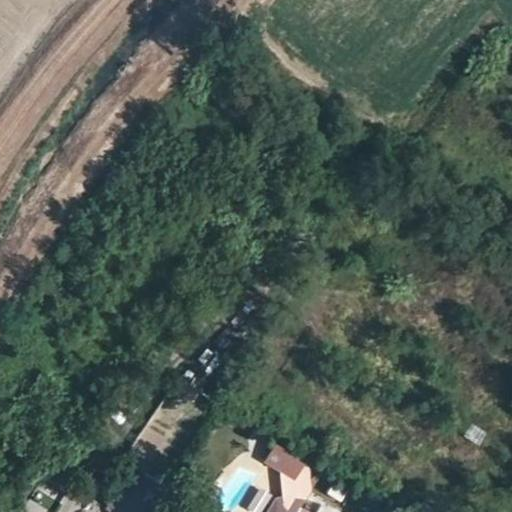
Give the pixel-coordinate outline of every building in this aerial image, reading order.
[(303,462),(273,446),(266,458),(295,475),(303,462)] [(165,485),(146,474),(138,488),(156,500),(165,485)] [(294,511),(304,497),(294,491),(275,496),(265,511),(294,511)] [(361,511),(379,511),(383,508),(369,499),(361,511)] [(438,511),(422,500),(413,511),(438,511)]
